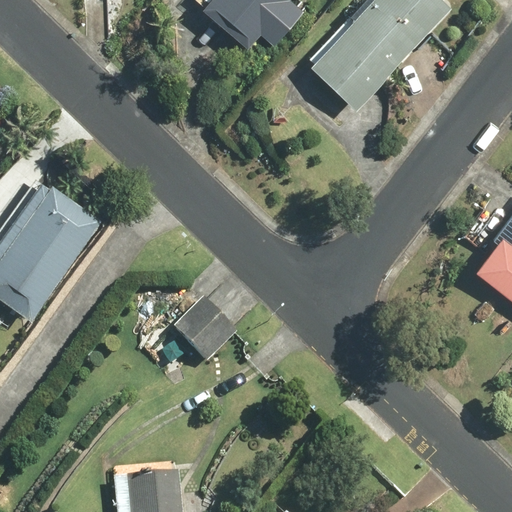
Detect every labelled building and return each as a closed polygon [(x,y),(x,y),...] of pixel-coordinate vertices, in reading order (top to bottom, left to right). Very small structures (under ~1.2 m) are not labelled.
[(303,11),(291,0),(193,0),(193,1),(247,49),(262,33),(274,44),(303,11)] [(354,108),(454,8),(445,0),(375,0),(310,65),(354,108)] [(0,295),(31,318),(103,219),(46,177),(0,240),(0,295)] [(511,240),(510,244),(503,238),(477,272),(511,299),(511,240)] [(206,297),(172,327),(204,363),(237,333),(206,297)] [(182,511),(178,473),(115,479),(117,511),(182,511)]
